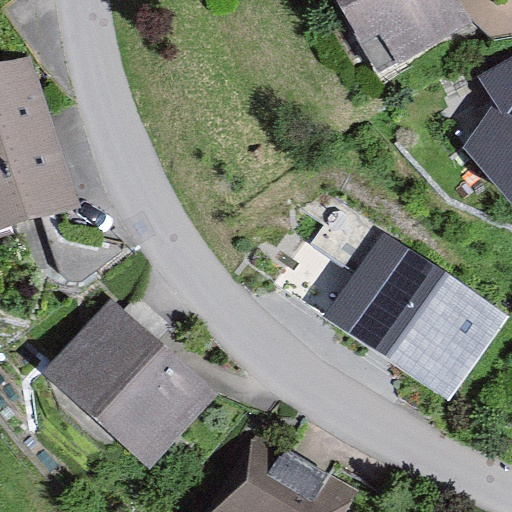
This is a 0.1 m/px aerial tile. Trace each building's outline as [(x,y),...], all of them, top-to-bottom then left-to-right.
[(300,0),(361,99),(461,38),(437,0),(300,0)] [(0,62),(0,228),(79,205),(32,52),(0,62)] [(447,121),(511,194),(511,57),(481,74),(447,121)] [(326,190),(298,204),(323,221),(279,287),(452,401),(511,312),(326,190)] [(132,492),(209,405),(101,311),(24,398),(132,492)] [(347,511),(358,495),(257,429),(202,511),(347,511)]
